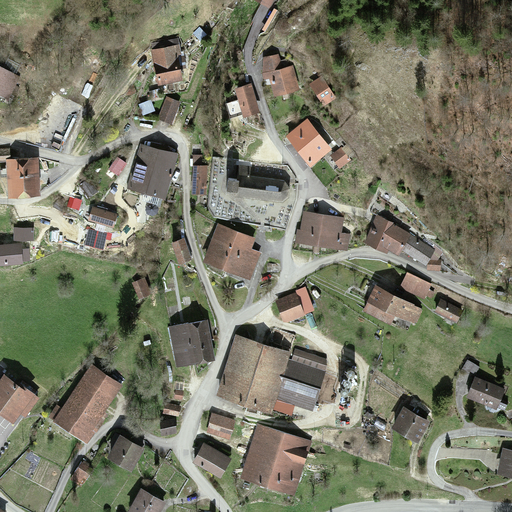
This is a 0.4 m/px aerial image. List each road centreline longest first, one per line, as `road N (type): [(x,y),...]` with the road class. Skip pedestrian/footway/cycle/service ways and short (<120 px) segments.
road 1 (residential): [(230,330),(193,246),(182,142),(145,133),(79,162)]
road 2 (unclassified): [(511,309),(374,252),(339,257),(290,281)]
road 3 (residential): [(290,281),(287,247),(303,175),(279,145),(254,79)]
road 4 (unclassified): [(230,330),(181,448),(227,511)]
road 5 (residential): [(481,507),(432,476),(433,448),(448,434),(511,433)]
